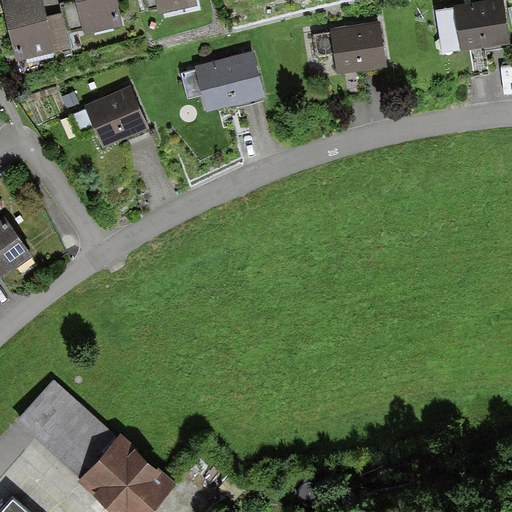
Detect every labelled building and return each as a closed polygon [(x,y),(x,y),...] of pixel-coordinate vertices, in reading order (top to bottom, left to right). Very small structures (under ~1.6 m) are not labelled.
[(41,0),(2,0),(18,61),(72,47),(68,32),(64,15),(47,19),(41,0)] [(115,0),(76,0),(77,2),(84,28),(84,33),(121,25),(115,0)] [(196,0),(157,0),(160,13),(197,5),(196,0)] [(84,28),(77,2),(62,6),(64,15),(68,32),(84,28)] [(502,2),(435,13),(442,54),(509,43),(502,2)] [(317,35),(320,56),(333,55),(336,74),(386,67),(380,23),(333,29),(333,33),(317,35)] [(252,51),(195,65),(197,70),(181,74),(187,100),(200,96),(205,116),(265,100),(252,51)] [(124,90),(84,106),(101,148),(142,132),(124,90)] [(0,278),(27,260),(3,223),(0,225),(0,278)] [(46,388),(9,429),(73,481),(109,437),(46,388)] [(109,437),(73,481),(111,511),(145,511),(168,484),(109,437)] [(26,511),(8,496),(0,505),(0,511),(26,511)]
